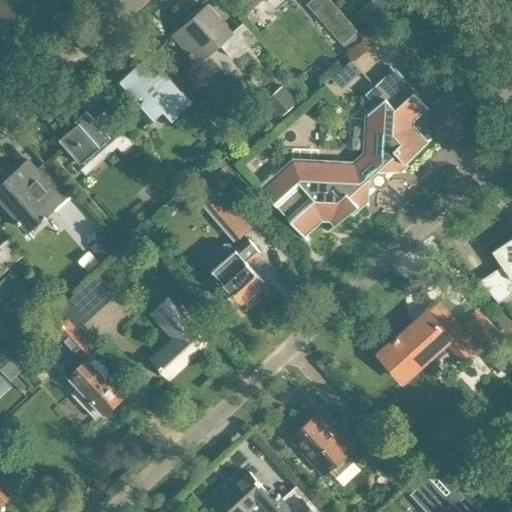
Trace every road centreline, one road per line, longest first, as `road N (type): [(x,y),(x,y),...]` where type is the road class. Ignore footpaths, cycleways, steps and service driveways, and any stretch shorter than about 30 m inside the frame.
road 1 (residential): [(511,100),(442,0),(133,0),(0,117)]
road 2 (residential): [(112,511),(511,144)]
